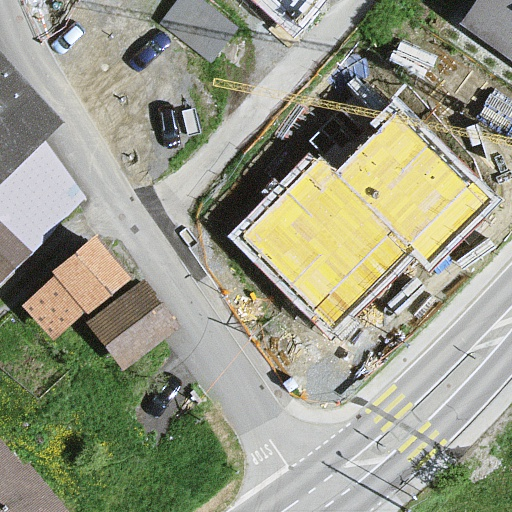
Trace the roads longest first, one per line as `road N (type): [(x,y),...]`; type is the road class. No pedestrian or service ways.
road 1 (residential): [(9,0),(66,119),(137,237),(313,503)]
road 2 (tertiary): [(313,503),(406,428),(511,317)]
